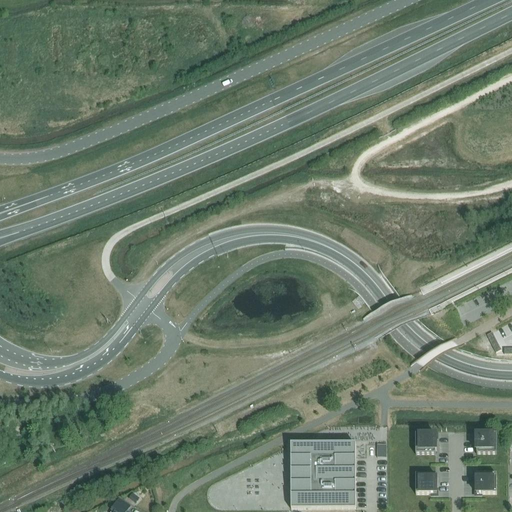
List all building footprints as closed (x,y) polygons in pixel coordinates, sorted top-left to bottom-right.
[(492,334),(487,337),(496,355),(501,352),(492,334)] [(481,436),(476,436),(476,452),(476,455),(496,455),(496,435),(481,435),(481,436)] [(431,436),(415,436),(415,456),(435,456),(435,452),(436,452),(436,436),(431,436)] [(291,486),(291,511),(356,511),(356,446),(291,446),(291,478),(290,478),(290,486),(291,486)] [(386,446),(377,446),(377,459),(386,459),(386,446)] [(235,483),(254,475),(254,474),(272,466),(269,460),(273,458),(271,453),(223,474),(227,481),(233,479),(235,483)] [(497,475),(477,476),(477,479),(476,479),(476,495),(481,495),(497,495),(497,475)] [(436,480),(436,476),(416,476),(416,496),(431,496),(431,495),(436,495),(436,480)] [(132,495),(129,500),(135,505),(139,500),(132,495)] [(126,511),(130,507),(119,500),(111,511),(126,511)]
